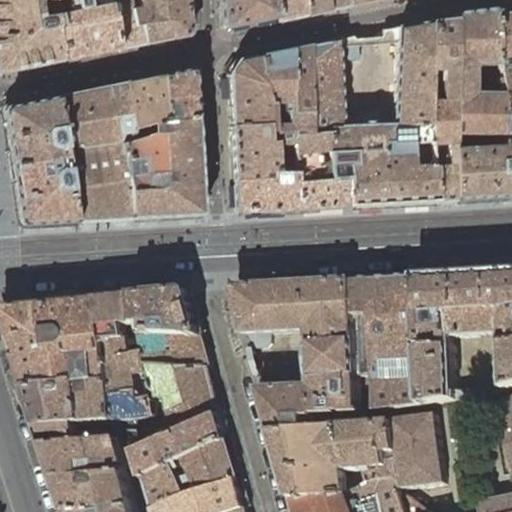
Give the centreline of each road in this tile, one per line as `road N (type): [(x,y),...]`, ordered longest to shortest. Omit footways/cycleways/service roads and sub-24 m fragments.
road 1 (tertiary): [(217,266),(511,252)]
road 2 (residential): [(459,0),(206,50)]
road 3 (residential): [(277,511),(217,292),(217,266)]
road 4 (tertiary): [(0,278),(217,266)]
road 5 (residential): [(206,50),(217,266)]
road 6 (residential): [(206,50),(0,92)]
